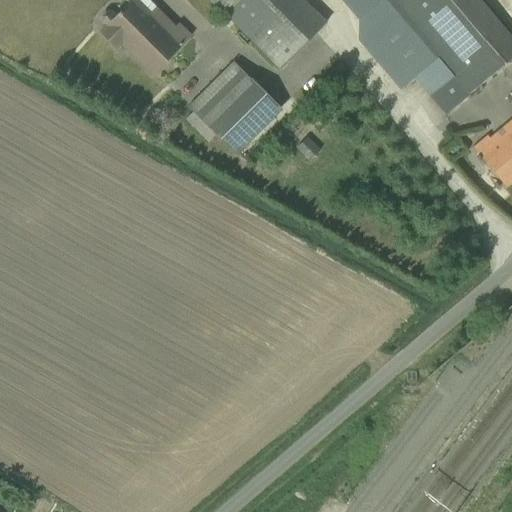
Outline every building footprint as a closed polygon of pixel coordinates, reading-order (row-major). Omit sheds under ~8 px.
[(151,76),(188,39),(149,0),(124,0),(100,25),(151,76)] [(209,0),(273,67),(323,20),(303,0),(209,0)] [(340,0),(441,116),(511,55),(511,40),(477,0),(340,0)] [(187,110),(236,157),(280,112),(231,65),(187,110)] [(505,187),(511,180),(511,117),(474,149),(505,187)]
